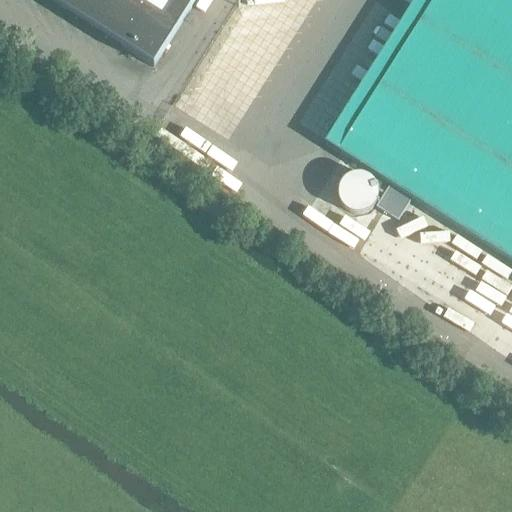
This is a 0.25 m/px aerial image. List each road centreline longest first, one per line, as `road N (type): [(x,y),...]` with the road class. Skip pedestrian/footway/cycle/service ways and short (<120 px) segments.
road 1 (residential): [(511,478),(0,115)]
road 2 (track): [(0,262),(385,511)]
road 3 (unknown): [(215,127),(213,100),(230,63),(280,35),(333,25)]
